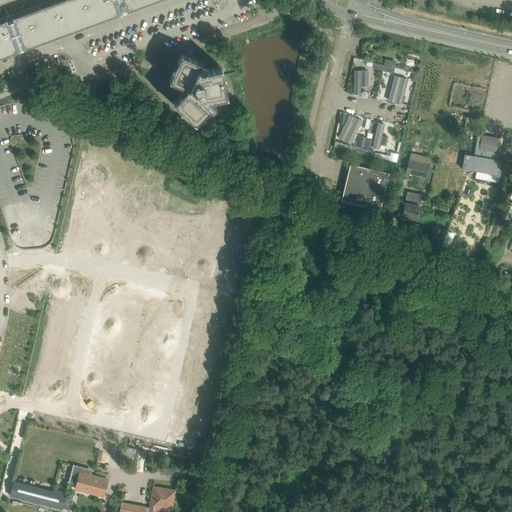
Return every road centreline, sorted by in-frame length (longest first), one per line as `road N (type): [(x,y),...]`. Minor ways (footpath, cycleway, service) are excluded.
road 1 (unclassified): [(511,301),(79,102)]
road 2 (residential): [(96,277),(63,422),(158,446),(192,300)]
road 3 (track): [(214,465),(281,195)]
road 4 (tertiary): [(353,16),(511,53)]
road 5 (tertiary): [(511,44),(362,1)]
